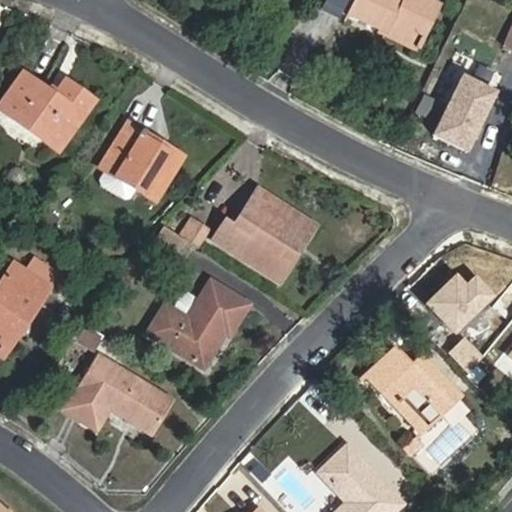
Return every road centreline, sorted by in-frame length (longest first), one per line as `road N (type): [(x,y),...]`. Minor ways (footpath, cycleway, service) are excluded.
road 1 (residential): [(455,202),(163,511)]
road 2 (residential): [(91,3),(455,202)]
road 3 (residential): [(0,436),(103,511)]
